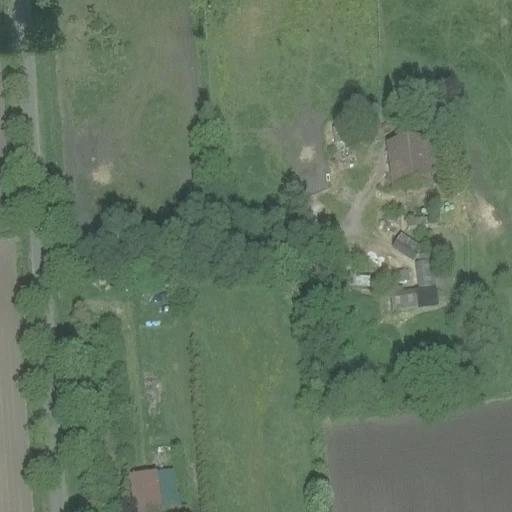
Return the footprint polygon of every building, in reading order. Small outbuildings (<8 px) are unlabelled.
[(433,141),(398,146),(404,189),(439,184),(433,141)] [(420,249),(401,238),(393,251),(412,262),(420,249)] [(430,263),(415,265),(417,290),(432,289),(430,263)] [(412,292),(390,295),(393,315),(415,312),(412,292)] [(153,473),(159,510),(177,507),(172,470),(153,473)] [(153,473),(127,477),(132,511),(159,511),(159,510),(153,473)]
